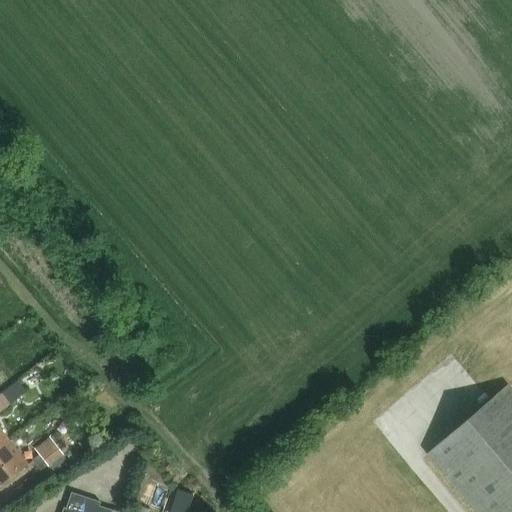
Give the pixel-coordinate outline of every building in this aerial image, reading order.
[(5,368),(0,371),(0,388),(13,379),(5,368)] [(2,393),(10,404),(26,392),(18,381),(2,393)] [(474,511),(511,511),(511,393),(505,385),(424,454),(474,511)] [(0,448),(10,441),(4,434),(0,428),(0,448)] [(51,437),(37,448),(52,467),(66,456),(51,437)] [(10,441),(0,448),(0,483),(1,485),(28,464),(10,441)] [(118,511),(99,506),(101,502),(72,492),(65,511),(118,511)]
